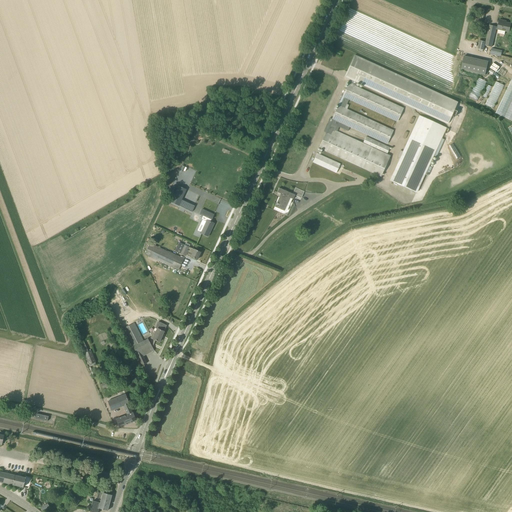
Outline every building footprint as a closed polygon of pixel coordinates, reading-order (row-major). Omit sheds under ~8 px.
[(509,33),(511,24),(503,22),(504,21),(499,20),(497,30),(509,33)] [(492,47),(496,27),(489,25),(485,46),(492,47)] [(490,54),(501,57),(502,50),(491,48),(490,54)] [(458,102),(355,55),(345,77),(353,81),(352,83),(350,84),(349,83),(342,97),(343,97),(339,106),(332,119),(330,118),(323,132),(326,133),(319,148),(363,169),(380,177),(390,156),(387,154),(390,148),(366,137),(363,144),(337,132),(339,127),(347,131),(349,127),(387,144),(393,130),(347,109),(349,105),(347,105),(349,100),(397,122),(403,108),(355,86),(357,83),(448,124),(458,102)] [(485,75),(488,61),(464,56),(461,70),(485,75)] [(469,97),(478,101),(487,81),(478,77),(469,97)] [(511,120),(511,78),(496,114),(511,120)] [(485,104),(493,108),(504,85),(496,81),(485,104)] [(483,96),(486,98),(492,86),(488,85),(483,96)] [(420,116),(403,152),(400,151),(397,158),(400,159),(390,181),(416,193),(443,133),(446,134),(448,129),(446,128),(420,116)] [(317,153),(312,162),(313,163),(336,173),(340,164),(317,153)] [(188,169),(184,178),(190,181),(195,172),(188,169)] [(178,186),(171,201),(179,205),(182,200),(187,190),(178,186)] [(293,194),(279,188),(277,192),(281,194),(275,207),(284,211),(290,198),(293,199),(295,195),(301,198),(304,192),(296,188),(293,194)] [(210,222),(213,215),(202,210),(200,214),(203,216),(202,220),(206,222),(201,233),(208,237),(214,223),(210,222)] [(200,252),(189,247),(184,245),(180,243),(176,251),(181,253),(180,254),(185,256),(187,251),(192,253),(190,257),(197,260),(200,252)] [(183,259),(179,257),(154,245),(153,247),(150,253),(149,256),(178,270),(183,259)] [(159,342),(164,332),(167,326),(158,322),(155,328),(156,329),(155,332),(154,331),(149,341),(148,339),(143,341),(134,323),(124,329),(142,365),(147,363),(143,356),(154,350),(152,347),(155,340),(159,342)] [(84,353),(88,351),(83,340),(79,342),(84,353)] [(85,353),(89,365),(96,362),(91,351),(88,352),(85,353)] [(130,407),(128,404),(129,403),(125,394),(108,401),(111,410),(123,406),(125,409),(130,407)] [(124,425),(136,421),(132,413),(130,407),(125,409),(127,415),(116,419),(119,426),(124,424),(124,425)] [(23,487),(25,478),(0,471),(0,481),(3,483),(8,484),(8,485),(12,486),(12,485),(23,487)] [(44,484),(43,488),(43,489),(53,491),(56,481),(45,479),(44,484)] [(103,493),(98,492),(97,497),(101,499),(101,501),(100,500),(99,503),(93,501),(90,511),(97,511),(99,508),(107,511),(112,495),(103,493)] [(76,506),(80,500),(75,498),(71,503),(76,506)]
